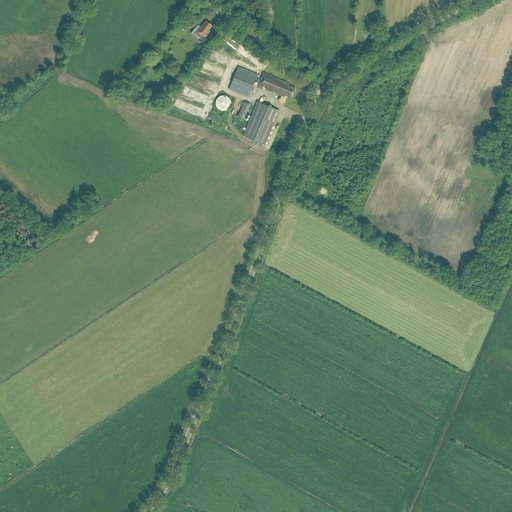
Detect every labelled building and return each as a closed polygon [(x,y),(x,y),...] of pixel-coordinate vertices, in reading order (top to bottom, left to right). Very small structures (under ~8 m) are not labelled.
[(208,30),(212,25),(206,21),(200,27),(198,25),(191,33),(192,33),(193,34),(194,35),(194,34),(195,35),(201,39),(201,38),(202,37),(201,37),(202,36),(205,38),(210,31),(208,30)] [(183,27),(188,31),(192,26),(186,22),(183,27)] [(260,80),(256,78),(258,75),(238,66),(229,89),(248,97),(255,81),(258,83),(257,85),(262,87),(263,86),(266,87),(266,89),(273,92),(274,90),(277,92),(277,93),(284,97),(285,95),(291,97),(295,88),(288,85),(289,83),(263,72),(260,80)] [(216,101),(216,103),(216,105),(217,107),(218,108),(220,110),(222,110),(224,111),(226,110),(227,110),(229,108),(230,107),(231,105),(231,103),(231,101),(230,99),(229,97),(227,96),(225,96),(223,95),(221,96),(220,96),(218,98),(217,99),(216,101)] [(245,120),(252,105),(244,101),(238,116),(245,120)] [(274,123),(279,111),(258,102),(244,136),(265,145),(274,123)]
